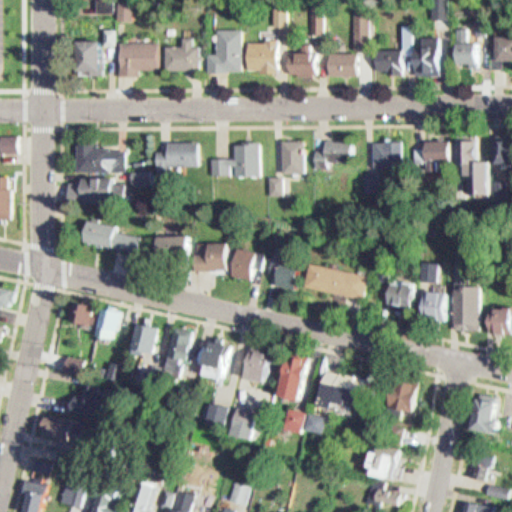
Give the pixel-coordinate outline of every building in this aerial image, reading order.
[(312,0),(313,34),(326,34),(326,0),(312,0)] [(436,0),(436,15),(449,15),(449,0),(436,0)] [(357,8),(358,45),(372,45),(371,7),(357,8)] [(382,48),(382,71),(413,71),(412,24),(405,24),(405,48),(382,48)] [(211,51),(222,51),(221,28),(244,28),(245,68),(212,68),(211,51)] [(511,34),(502,35),(502,49),(496,49),(496,67),(508,67),(508,59),(511,58),(511,34)] [(423,36),(422,74),(446,74),(446,36),(423,36)] [(205,70),(205,45),(198,45),(198,37),(187,37),(187,45),(172,45),(172,70),(205,70)] [(110,75),(110,39),(85,39),(85,75),(110,75)] [(285,70),(285,40),(253,40),(253,70),(285,70)] [(123,41),(123,73),(142,73),(142,68),(161,68),(160,41),(123,41)] [(461,62),(484,62),(484,41),(461,41),(461,62)] [(332,51),(357,52),(357,71),(331,71),(332,51)] [(294,73),(322,73),(322,52),(294,52),(294,73)] [(4,135),(4,156),(25,156),(25,135),(4,135)] [(511,164),(511,136),(499,137),(499,165),(511,164)] [(285,139),(285,170),(306,170),(306,140),(285,139)] [(429,139),(429,160),(455,160),(455,139),(429,139)] [(492,159),(483,159),(483,139),(462,139),(462,163),(472,163),(472,193),(492,193),(492,159)] [(357,161),(357,140),(329,140),(329,150),(320,150),(320,167),(331,167),(331,161),(357,161)] [(161,151),(173,151),(173,141),(198,141),(199,165),(161,166),(161,151)] [(265,175),(265,141),(239,141),(239,157),(216,157),(216,174),(237,174),(237,175),(265,175)] [(405,166),(405,141),(377,141),(378,166),(405,166)] [(85,171),(134,171),(134,145),(85,145),(85,171)] [(366,171),(368,193),(380,192),(378,170),(366,171)] [(3,176),(3,183),(1,183),(0,218),(20,218),(20,188),(18,188),(18,176),(3,176)] [(123,202),(123,177),(85,177),(85,202),(123,202)] [(96,217),(122,223),(121,230),(144,235),(141,249),(91,238),(96,217)] [(195,261),(195,235),(168,235),(168,261),(195,261)] [(234,269),(234,243),(206,243),(206,269),(234,269)] [(242,246),(236,273),(254,278),(257,264),(264,266),(268,252),(242,246)] [(277,269),(288,274),(284,282),(299,289),(311,264),(286,252),(277,269)] [(315,264),(311,285),(367,298),(372,278),(315,264)] [(419,309),(426,285),(402,278),(395,302),(419,309)] [(0,280),(16,284),(14,297),(10,296),(9,300),(0,297),(0,280)] [(489,330),(490,285),(463,285),(463,330),(489,330)] [(457,292),(433,292),(433,320),(457,320),(457,292)] [(78,300),(97,304),(93,323),(75,319),(78,300)] [(102,334),(122,340),(130,312),(110,306),(102,334)] [(501,334),(511,334),(511,306),(501,306),(501,334)] [(0,338),(13,338),(12,321),(0,321),(0,338)] [(143,323),(137,350),(155,354),(161,327),(143,323)] [(201,335),(183,331),(178,358),(196,361),(201,335)] [(234,379),(241,345),(220,341),(213,375),(234,379)] [(274,383),(282,351),(260,345),(252,378),(274,383)] [(292,352),(282,394),(301,398),(311,356),(292,352)] [(91,359),(59,353),(56,369),(88,375),(91,359)] [(124,379),(126,364),(114,363),(113,377),(124,379)] [(168,366),(157,367),(159,386),(170,385),(168,366)] [(374,403),(378,379),(336,372),(331,403),(359,408),(360,401),(374,403)] [(399,410),(424,412),(427,382),(402,380),(399,410)] [(111,418),(115,393),(104,391),(105,386),(91,383),(89,395),(82,393),(79,412),(111,418)] [(506,431),(506,400),(483,400),(483,431),(506,431)] [(216,401),(211,420),(227,424),(232,404),(216,401)] [(243,406),(236,434),(255,438),(261,411),(243,406)] [(292,408),(288,427),(304,431),(309,412),(292,408)] [(314,430),(331,432),(333,415),(316,413),(314,430)] [(83,419),(49,415),(46,434),(81,438),(83,419)] [(405,445),(372,443),(370,473),(402,476),(405,445)] [(489,480),(497,456),(479,450),(471,474),(489,480)] [(42,469),(58,472),(60,461),(44,459),(42,469)] [(131,511),(139,475),(160,480),(154,508),(152,511),(131,511)] [(51,511),(57,482),(36,477),(33,490),(39,492),(35,511),(51,511)] [(63,498),(66,478),(88,481),(85,501),(63,498)] [(389,488),(389,481),(375,479),(372,501),(406,506),(408,491),(389,488)] [(251,502),(254,485),(238,482),(236,500),(251,502)] [(93,511),(100,483),(124,489),(118,511),(93,511)] [(459,511),(462,496),(475,497),(472,511),(459,511)]
